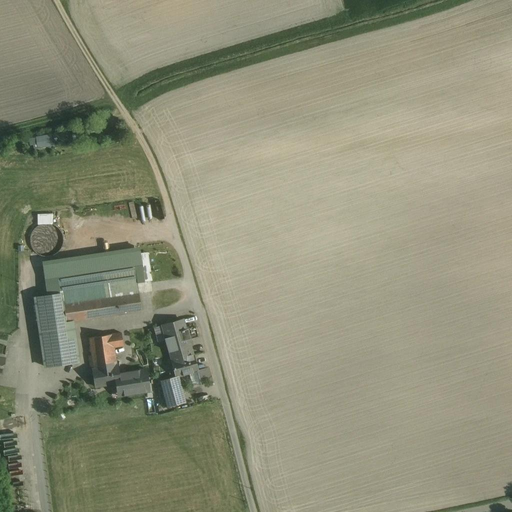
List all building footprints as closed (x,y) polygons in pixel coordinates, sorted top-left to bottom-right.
[(51,135),(29,139),(30,146),(34,146),(34,149),(52,146),(51,135)] [(40,213),(40,223),(56,223),(55,212),(40,213)] [(37,254),(65,250),(62,223),(34,227),(37,254)] [(42,357),(70,354),(67,316),(134,310),(130,276),(146,275),(143,245),(131,247),(131,241),(96,244),(96,252),(33,258),(39,320),(42,357)] [(198,374),(183,318),(161,324),(175,376),(159,380),(167,410),(187,405),(180,379),(198,374)] [(146,387),(144,363),(109,366),(107,342),(118,341),(117,328),(83,331),(87,381),(108,379),(109,391),(146,387)] [(9,356),(0,355),(0,372),(9,373),(9,356)]
